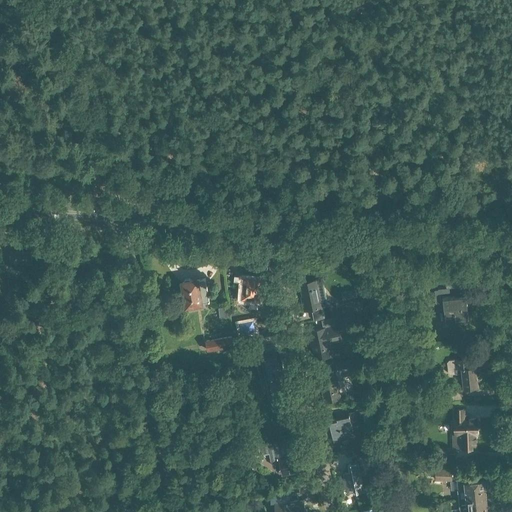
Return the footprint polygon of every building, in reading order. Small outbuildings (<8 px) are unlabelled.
[(33,252),(10,250),(9,262),(32,264),(33,252)] [(254,278),(245,277),(243,298),(244,298),(243,304),(259,305),(259,299),(260,299),(261,279),(260,279),(259,278),(258,277),(257,277),(256,276),(256,277),(255,277),(254,277),(254,278)] [(187,305),(187,306),(202,304),(202,303),(209,302),(209,303),(210,302),(205,278),(205,279),(198,280),(198,279),(192,280),(190,278),(185,279),(184,282),(183,282),(185,295),(179,296),(181,306),(187,305)] [(303,303),(305,311),(322,308),(316,281),(300,284),(304,303),(303,303)] [(456,320),(456,322),(469,321),(468,306),(470,306),(468,295),(456,296),(455,295),(447,296),(447,289),(435,291),(436,304),(444,303),(446,321),(456,320)] [(324,307),(327,319),(339,316),(336,304),(324,307)] [(342,306),(343,311),(344,315),(349,314),(354,313),(353,309),(353,304),(342,306)] [(326,320),(328,327),(341,324),(340,317),(326,320)] [(243,335),(255,332),(253,322),(241,324),(243,335)] [(339,325),(326,328),(309,332),(311,340),(312,340),(316,359),(332,356),(330,347),(331,346),(331,343),(342,340),(339,325)] [(232,337),(207,341),(208,350),(234,346),(232,337)] [(252,339),(253,347),(263,345),(261,337),(252,339)] [(264,352),(258,353),(263,379),(269,378),(276,408),(291,405),(283,365),(279,365),(277,353),(265,356),(264,352)] [(451,375),(457,374),(463,374),(464,389),(478,388),(476,367),(471,367),(470,358),(455,359),(455,360),(449,360),(449,361),(447,363),(449,373),(451,375)] [(336,363),(338,370),(351,367),(350,360),(336,363)] [(322,383),(326,402),(341,399),(335,372),(319,375),(320,384),(322,383)] [(438,390),(439,402),(453,400),(452,389),(438,390)] [(365,402),(353,404),(355,412),(366,409),(365,402)] [(461,448),(461,447),(476,446),(476,434),(477,434),(477,430),(479,430),(479,422),(477,422),(476,418),(464,419),(464,409),(456,409),(456,423),(453,424),(454,448),(461,448)] [(330,423),(334,442),(348,439),(347,434),(354,432),(349,413),(340,415),(341,420),(330,423)] [(364,456),(373,453),(374,453),(372,447),(357,450),(359,457),(364,456)] [(272,465),(280,463),(283,476),(305,471),(302,453),(289,456),(288,449),(269,453),(272,465)] [(437,466),(455,465),(454,453),(436,455),(437,466)] [(354,487),(355,493),(365,491),(358,463),(349,465),(351,477),(340,479),(342,489),(354,487)] [(436,470),(436,481),(453,482),(453,471),(436,470)] [(467,499),(487,497),(486,489),(488,487),(488,483),(485,481),(465,483),(465,481),(458,482),(459,490),(458,490),(459,496),(467,495),(467,499)] [(305,511),(304,500),(290,501),(289,488),(271,490),(272,503),(278,503),(278,511),(305,511)] [(487,497),(467,499),(467,502),(459,503),(460,509),(461,509),(461,511),(488,511),(491,510),(490,506),(488,505),(487,497)]
